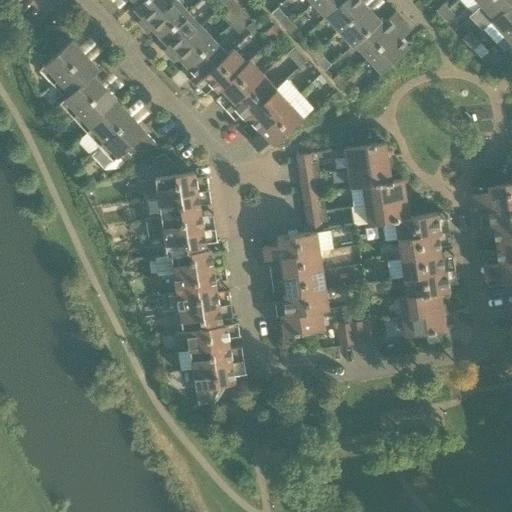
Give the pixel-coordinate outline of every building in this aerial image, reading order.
[(172,0),(144,0),(138,6),(137,5),(133,8),(142,18),(137,22),(142,28),(172,0)] [(160,38),(188,12),(176,0),(172,0),(142,28),(147,33),(152,29),(160,38)] [(233,0),(229,0),(225,4),(230,9),(237,3),(233,0)] [(344,0),(315,0),(313,3),(326,17),(344,0)] [(344,0),(326,17),(339,31),(367,6),(361,0),(344,0)] [(493,18),(493,19),(494,19),(511,2),(511,0),(486,0),(481,5),(493,18)] [(491,20),(505,35),(511,29),(511,2),(494,19),(493,19),(491,20)] [(442,15),(448,9),(443,4),(436,10),(442,15)] [(379,19),(367,6),(339,31),(353,46),(355,44),(354,44),(380,20),(379,19)] [(442,15),(446,21),(453,14),(448,9),(442,15)] [(169,56),(201,26),(188,12),(160,38),(168,46),(164,51),(169,56)] [(285,28),(291,22),(286,17),(280,23),(285,28)] [(355,44),(367,58),(395,32),(381,17),(379,19),(380,20),(354,44),(355,44)] [(253,21),(247,27),(251,32),(258,26),(253,21)] [(291,22),(285,28),(290,34),(296,28),(291,22)] [(187,66),(214,40),(201,26),(169,56),(174,61),(178,57),(187,66)] [(409,47),(395,32),(367,58),(381,73),(409,47)] [(468,44),(474,38),(469,32),(463,38),(468,44)] [(468,44),(473,49),(479,43),(474,38),(468,44)] [(85,55),(75,43),(71,40),(39,69),(53,84),(85,55)] [(214,40),(187,66),(195,75),(190,79),(195,85),(205,76),(209,73),(208,72),(227,55),(227,54),(214,40)] [(311,57),(317,51),(312,45),(306,51),(311,57)] [(205,76),(217,90),(247,63),(246,63),(233,49),(227,54),(227,55),(208,72),(209,73),(205,76)] [(317,51),(311,57),(316,62),(323,56),(317,51)] [(99,69),(91,61),(85,55),(53,84),(65,98),(66,99),(92,74),(93,75),(99,69)] [(221,88),(233,101),(231,103),(232,104),(263,74),(250,60),(246,63),(247,63),(217,90),(218,91),(221,88)] [(105,88),(93,75),(92,74),(66,99),(65,98),(59,103),(73,118),(105,88)] [(245,118),(276,89),(263,74),(232,104),(241,114),(245,118)] [(337,85),(344,79),(339,74),(332,80),(337,85)] [(344,79),(337,85),(342,91),(349,85),(344,79)] [(73,118),(86,132),(119,102),(105,88),(73,118)] [(260,130),(289,103),(276,89),(245,118),(247,116),(260,129),(260,130)] [(132,117),(126,110),(119,102),(86,132),(99,146),(132,117)] [(274,145),(303,118),(289,103),(260,130),(260,129),(248,140),(258,151),(270,140),(274,145)] [(146,132),(132,117),(99,146),(113,161),(119,156),(125,163),(146,154),(157,145),(145,132),(146,132)] [(347,168),(388,162),(385,142),(344,149),(347,168)] [(171,151),(146,157),(150,176),(175,171),(171,151)] [(317,162),(311,163),(310,154),(297,156),(300,176),(319,173),(317,162)] [(388,162),(347,168),(350,189),(362,187),(362,186),(391,182),(390,181),(388,162)] [(155,178),(158,197),(197,191),(194,173),(194,172),(155,178)] [(303,195),(316,193),(315,185),(321,184),(319,173),(300,176),(303,195)] [(362,187),(365,204),(405,198),(403,179),(390,181),(391,182),(362,186),(362,187)] [(487,206),(511,201),(511,181),(487,185),(488,191),(472,194),(475,208),(487,206)] [(161,217),(200,211),(197,191),(158,197),(161,217)] [(306,214),(325,211),(323,200),(317,200),(316,193),(303,195),(306,214)] [(405,198),(365,204),(368,225),(395,221),(395,220),(408,218),(408,217),(405,198)] [(490,225),(511,221),(511,201),(487,206),(490,225)] [(161,217),(164,235),(203,230),(200,211),(161,217)] [(309,232),(316,231),(322,230),(321,222),(326,222),(325,211),(306,214),(309,232)] [(395,221),(398,239),(440,232),(437,213),(408,217),(408,218),(395,220),(395,221)] [(496,244),(511,241),(511,221),(490,225),(490,226),(493,225),(496,244)] [(203,230),(164,235),(167,255),(171,255),(171,254),(210,248),(206,248),(203,230)] [(309,232),(277,237),(278,243),(262,246),(264,260),(280,258),(280,257),(319,251),(316,231),(309,232)] [(440,232),(398,239),(401,259),(440,252),(437,234),(440,233),(440,232)] [(499,263),(511,261),(511,241),(496,244),(499,262),(499,263)] [(171,254),(171,255),(174,273),(213,268),(210,248),(171,254)] [(280,257),(280,258),(283,276),(322,271),(319,251),(280,257)] [(440,252),(401,259),(404,278),(446,271),(446,270),(443,271),(440,252)] [(511,281),(511,261),(499,263),(499,262),(483,265),(486,279),(501,276),(502,283),(511,281)] [(213,268),(174,273),(177,292),(216,287),(213,268)] [(282,296),(325,290),(322,271),(283,276),(285,295),(282,295),(282,296)] [(407,297),(439,292),(449,291),(449,289),(448,289),(446,271),(404,278),(407,296),(407,297)] [(216,287),(177,292),(179,312),(218,306),(216,287)] [(285,314),(294,313),(294,314),(320,309),(320,310),(328,309),(325,290),(282,296),(285,314)] [(402,317),(442,311),(439,292),(407,297),(407,296),(399,297),(402,317)] [(221,324),(218,307),(218,306),(179,312),(183,332),(187,332),(186,331),(225,324),(225,323),(221,324)] [(280,315),(283,336),(323,329),(320,310),(320,309),(294,314),(294,313),(285,314),(280,315)] [(405,336),(444,330),(445,330),(442,311),(402,317),(405,336)] [(377,341),(374,319),(362,321),(365,342),(377,341)] [(365,342),(362,321),(350,323),(353,344),(365,342)] [(341,346),(353,344),(350,323),(338,325),(341,346)] [(186,331),(187,332),(189,349),(228,344),(225,324),(186,331)] [(228,344),(189,349),(192,368),(231,363),(228,344)] [(231,363),(192,368),(195,389),(234,382),(231,363)]
